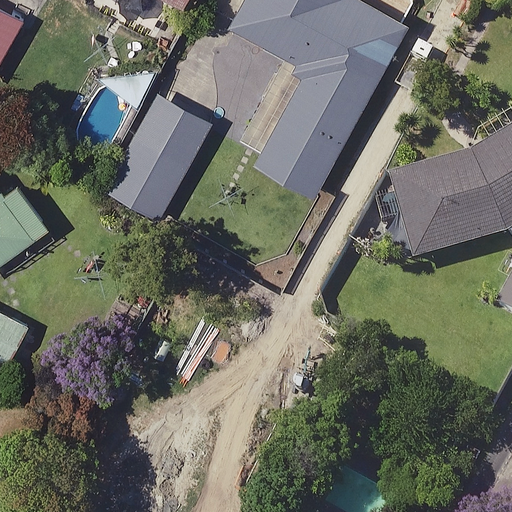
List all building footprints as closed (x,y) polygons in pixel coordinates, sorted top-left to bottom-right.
[(0,0),(0,53),(23,11),(1,0),(0,0)] [(410,9),(393,0),(240,0),(232,16),(288,45),(236,142),(315,184),(410,9)] [(212,112),(166,89),(143,134),(134,129),(108,179),(163,207),(212,112)] [(511,131),(458,148),(455,138),(416,150),(420,165),(394,173),(420,257),(511,229),(511,131)] [(4,170),(0,165),(0,251),(50,215),(12,164),(4,170)] [(511,271),(496,305),(511,312),(511,271)] [(201,419),(148,391),(97,488),(114,498),(106,511),(245,511),(284,439),(211,401),(201,419)]
